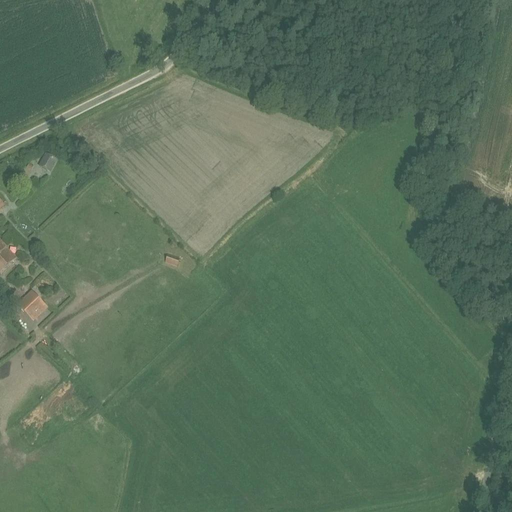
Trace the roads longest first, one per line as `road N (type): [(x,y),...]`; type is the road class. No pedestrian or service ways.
road 1 (unclassified): [(0,153),(158,74),(226,0)]
road 2 (unclassified): [(511,369),(482,511)]
